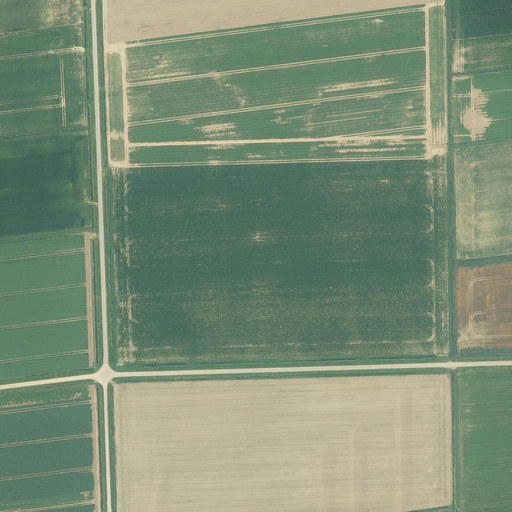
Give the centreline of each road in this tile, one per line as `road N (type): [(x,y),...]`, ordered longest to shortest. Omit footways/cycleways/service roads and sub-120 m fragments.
road 1 (unclassified): [(105,375),(511,363)]
road 2 (unclassified): [(105,375),(93,0)]
road 3 (unclassified): [(109,511),(105,375)]
